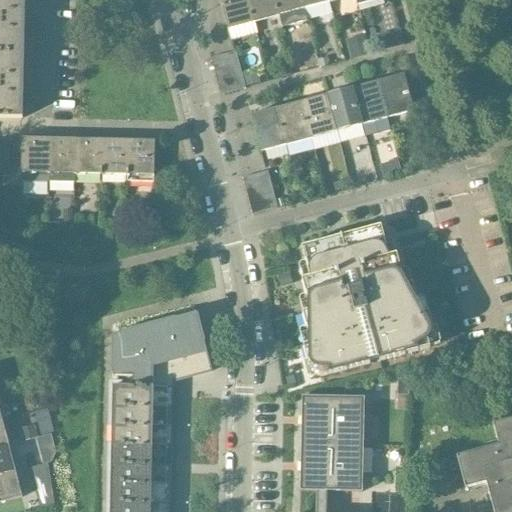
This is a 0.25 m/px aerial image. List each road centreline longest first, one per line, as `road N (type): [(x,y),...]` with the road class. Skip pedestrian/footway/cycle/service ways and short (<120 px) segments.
road 1 (residential): [(239,511),(245,317),(229,233)]
road 2 (residential): [(229,233),(172,0)]
road 3 (residential): [(229,233),(454,173)]
road 4 (residential): [(38,126),(43,0)]
